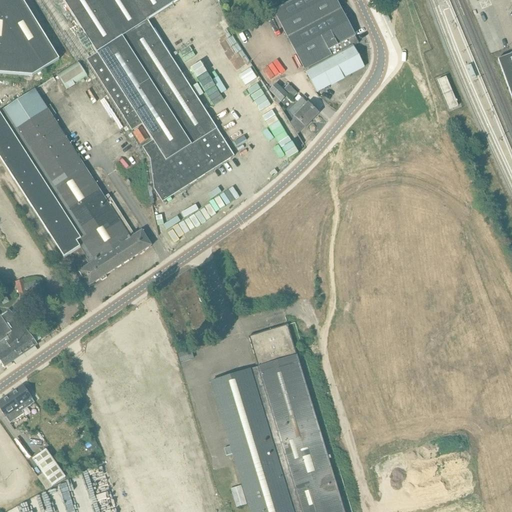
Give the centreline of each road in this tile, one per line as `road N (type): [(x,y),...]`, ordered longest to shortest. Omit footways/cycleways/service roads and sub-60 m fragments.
road 1 (unclassified): [(0,387),(285,182),(377,78),(383,61)]
road 2 (unknown): [(244,215),(261,137),(204,35),(205,0)]
road 3 (unclassified): [(372,511),(322,340)]
